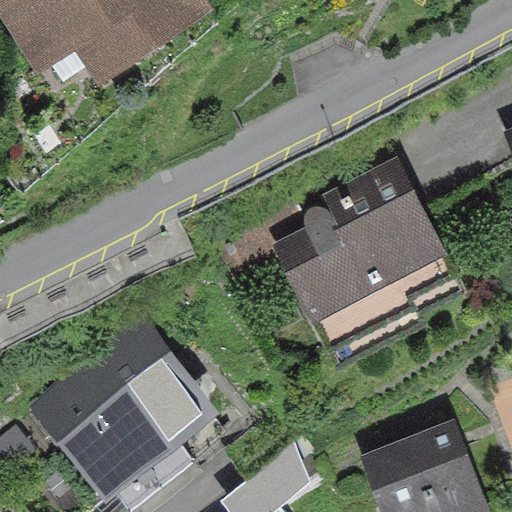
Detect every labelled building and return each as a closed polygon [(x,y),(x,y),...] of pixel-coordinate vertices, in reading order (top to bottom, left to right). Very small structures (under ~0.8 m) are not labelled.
[(215,0),(0,0),(0,14),(38,68),(75,47),(96,82),(217,2),(215,0)] [(511,124),(502,129),(511,152),(511,124)] [(328,190),(340,216),(326,203),(312,203),(304,212),(305,224),(271,242),(312,314),(447,242),(398,149),(328,190)] [(28,403),(105,494),(223,404),(142,312),(28,403)] [(483,511),(450,428),(373,459),(395,511),(483,511)]
